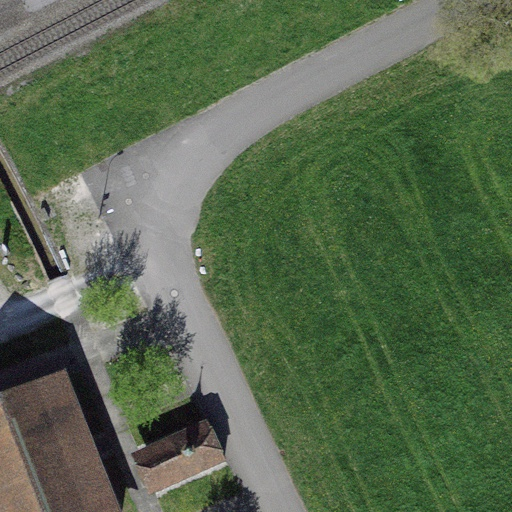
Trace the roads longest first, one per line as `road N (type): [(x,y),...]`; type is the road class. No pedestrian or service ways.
road 1 (unclassified): [(154,202),(203,153),(493,0)]
road 2 (residential): [(275,511),(158,261),(154,202)]
